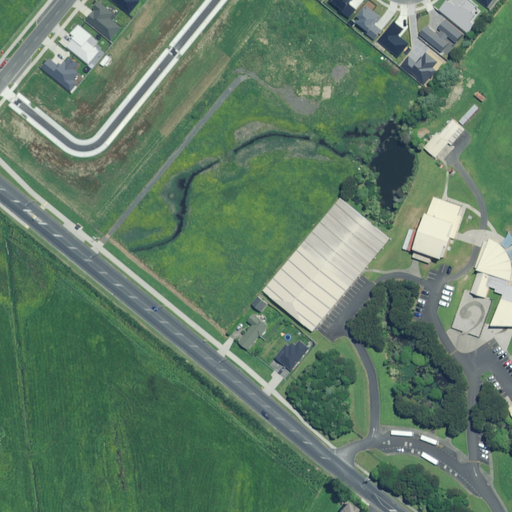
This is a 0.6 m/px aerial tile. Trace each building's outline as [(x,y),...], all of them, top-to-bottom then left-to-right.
[(119,0),(118,0),(92,0),(86,7),(112,31),(123,20),(111,9),(119,0)] [(109,39),(80,15),(73,22),(80,25),(71,37),(93,54),(109,39)] [(271,43),(261,34),(256,39),(266,48),(271,43)] [(64,58),(52,49),(43,57),(73,81),(80,73),(84,52),(76,46),(64,58)] [(286,63),(286,71),(283,70),(283,75),(285,75),(285,82),(297,83),(296,97),(332,100),(333,85),(306,83),(307,72),(309,72),(310,63),(295,62),(295,64),(286,63)] [(341,72),(333,70),(332,76),(339,78),(341,72)] [(485,98),(478,92),(475,95),(483,102),(485,98)] [(427,147),(438,157),(450,143),(452,145),(466,128),(455,119),(442,135),(439,133),(427,147)] [(457,202),(428,192),(409,244),(427,251),(438,255),(457,202)] [(390,238),(342,199),(265,291),(311,330),(312,330),(390,238)] [(496,241),(488,237),(477,267),(481,269),(472,293),(486,298),(491,285),(498,288),(497,291),(505,293),(495,325),(511,325),(511,285),(511,283),(511,258),(510,254),(502,246),(496,241)] [(267,305),(257,297),(252,304),(262,312),(267,305)] [(262,337),(267,331),(265,330),(268,326),(254,315),(249,323),(253,326),(240,343),(249,350),(260,336),(262,337)] [(283,365),(284,364),(292,371),(310,350),(300,341),(295,347),(292,344),(289,348),(286,346),(276,357),(275,359),(283,365)] [(356,511),(358,511),(346,502),(338,511),(356,511)]
